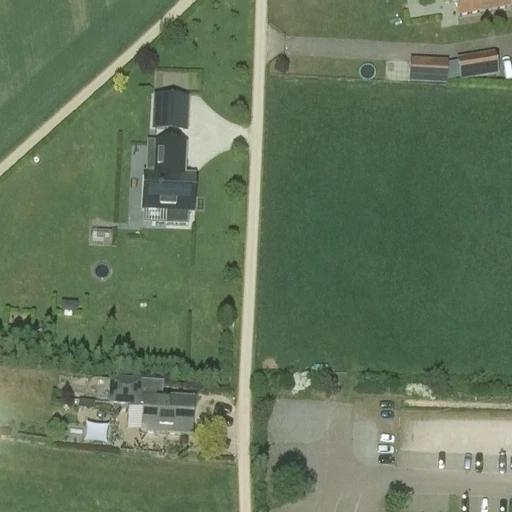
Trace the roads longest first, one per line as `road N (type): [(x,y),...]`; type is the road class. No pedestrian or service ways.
road 1 (track): [(259,0),(243,511)]
road 2 (track): [(0,167),(188,0)]
